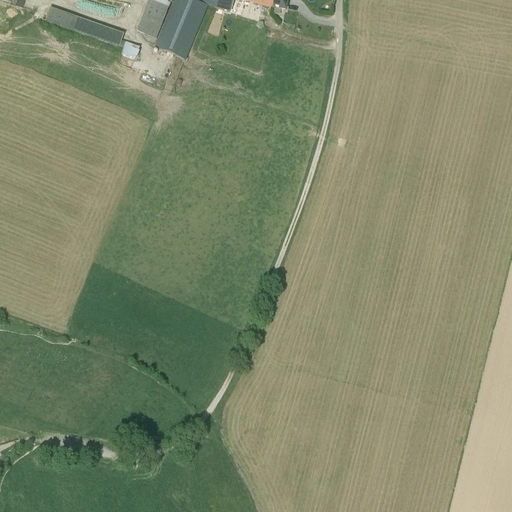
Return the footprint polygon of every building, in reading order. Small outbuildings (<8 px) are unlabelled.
[(149,0),(136,33),(156,40),(171,5),(168,4),(169,0),(149,0)] [(184,0),(174,0),(158,42),(157,42),(154,49),(184,62),(207,6),(184,0)] [(184,0),(207,6),(217,9),(219,0),(184,0)] [(219,0),(217,9),(241,16),(244,3),(232,0),(219,0)] [(232,0),(244,3),(258,6),(272,8),(273,0),(232,0)] [(273,0),(272,8),(285,11),(286,0),(273,0)] [(46,23),(121,47),(125,34),(50,10),(46,23)] [(122,56),(138,62),(142,50),(127,44),(122,56)]
